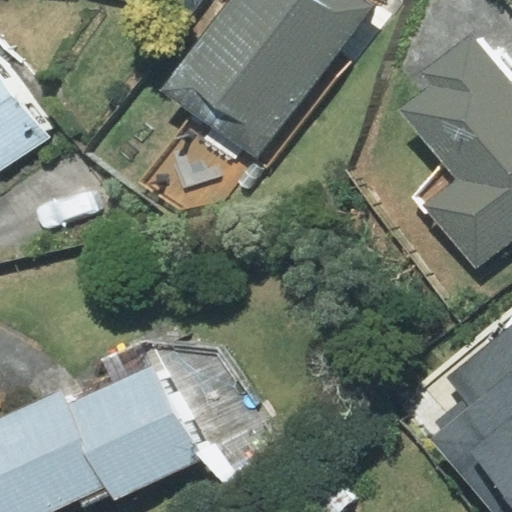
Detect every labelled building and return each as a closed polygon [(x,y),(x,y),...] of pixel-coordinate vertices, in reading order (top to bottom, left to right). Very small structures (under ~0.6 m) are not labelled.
[(396,0),(244,0),(188,67),(277,142),(396,0)] [(511,238),(511,15),(509,11),(459,52),(471,70),(434,95),(484,168),(450,192),(491,253),(511,238)] [(0,43),(0,183),(65,141),(0,43)] [(511,511),(511,320),(448,373),(465,393),(434,419),(442,428),(426,441),(485,511),(511,511)] [(106,368),(8,414),(40,511),(52,511),(140,483),(142,489),(234,458),(198,352),(111,381),(106,368)] [(308,511),(351,511),(368,498),(342,468),(301,503),(308,511)]
